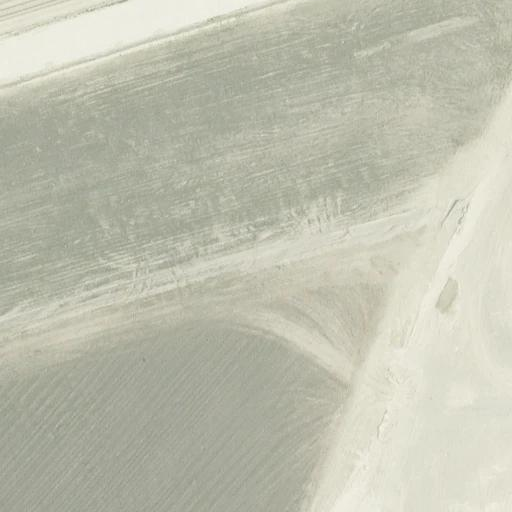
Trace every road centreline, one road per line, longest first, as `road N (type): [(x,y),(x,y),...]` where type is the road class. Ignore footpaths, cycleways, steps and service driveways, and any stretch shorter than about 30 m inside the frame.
road 1 (unclassified): [(241,68),(397,95),(457,97),(482,74),(485,48),(478,32),(450,13),(411,14),(279,51)]
road 2 (unclassified): [(0,143),(241,68)]
road 3 (track): [(511,407),(390,438)]
